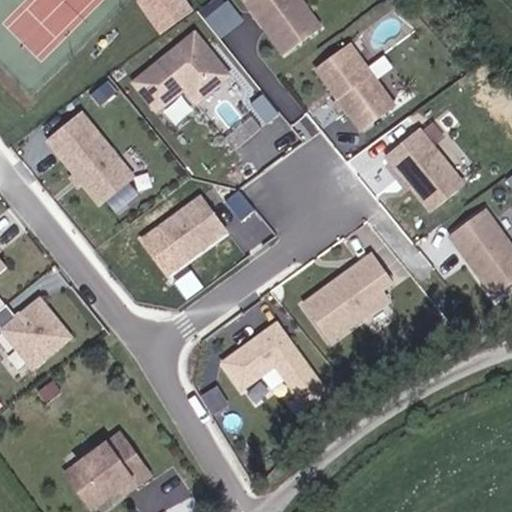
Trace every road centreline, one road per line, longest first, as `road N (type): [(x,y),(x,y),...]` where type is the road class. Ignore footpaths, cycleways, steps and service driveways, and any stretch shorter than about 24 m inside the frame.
road 1 (residential): [(0,167),(148,346)]
road 2 (residential): [(300,242),(358,202),(320,146),(262,187)]
road 3 (residential): [(148,346),(242,511)]
road 4 (residential): [(148,346),(300,242)]
